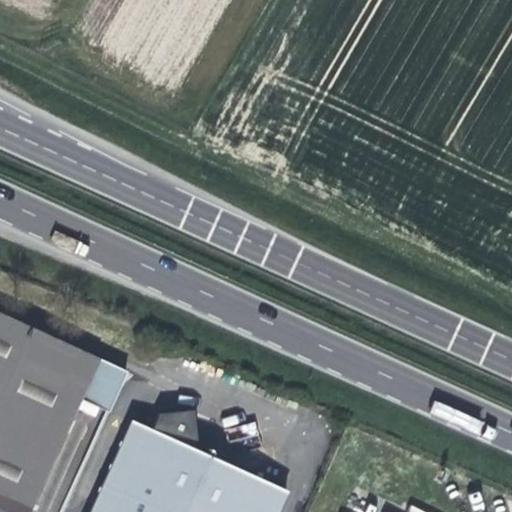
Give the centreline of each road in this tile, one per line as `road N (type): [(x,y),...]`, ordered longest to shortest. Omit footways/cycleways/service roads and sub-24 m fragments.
road 1 (primary): [(0,197),(511,428)]
road 2 (primary): [(511,359),(1,127)]
